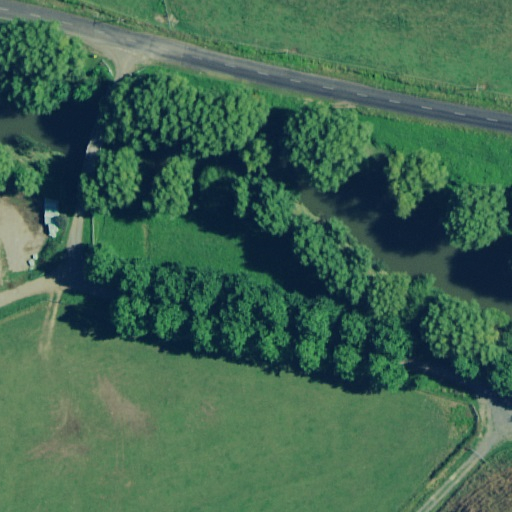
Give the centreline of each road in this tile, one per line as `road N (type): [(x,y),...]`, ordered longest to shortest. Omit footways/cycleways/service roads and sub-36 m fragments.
road 1 (track): [(131,39),(76,240),(80,267),(91,277),(456,372),(511,374)]
road 2 (tertiary): [(0,7),(348,93),(511,123)]
